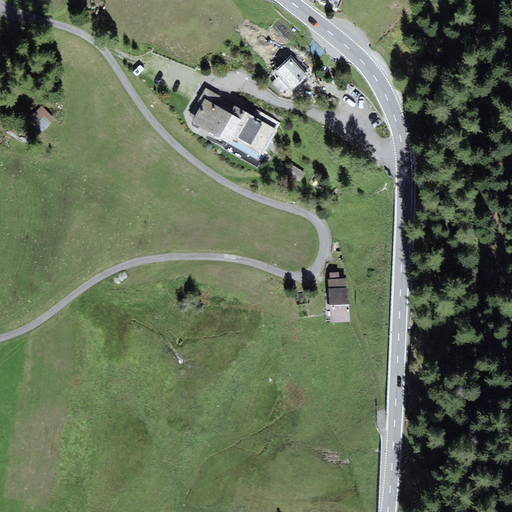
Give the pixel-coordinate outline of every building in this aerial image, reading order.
[(292,58),(277,72),(292,88),(308,75),(292,58)] [(200,85),(184,114),(192,129),(224,148),(228,142),(262,162),(274,143),(272,141),(278,130),(277,129),(281,123),(257,109),(254,115),(220,98),(222,96),(200,85)] [(301,181),(306,173),(294,165),(289,174),(301,181)] [(323,190),(328,183),(316,174),(311,182),(323,190)] [(329,279),(329,288),(346,287),(346,278),(340,279),(331,279),(329,279)] [(331,323),(351,321),(349,287),(346,287),(329,288),(331,323)]
